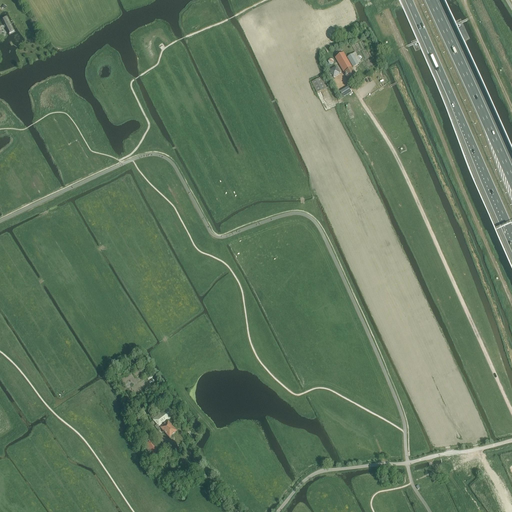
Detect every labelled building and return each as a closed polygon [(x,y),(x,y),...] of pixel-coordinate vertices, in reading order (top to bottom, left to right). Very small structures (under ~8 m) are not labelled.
[(444,0),(457,28),(482,83),(509,144),(511,149),(511,147),(510,144),(483,83),(457,25),(445,0),(398,0),(401,6),(417,43),(442,99),(448,117),(456,138),(464,159),(470,176),(482,202),(490,219),(498,240),(511,271),(511,268),(499,240),(490,219),(482,201),(471,176),(465,158),(457,138),(449,117),(443,99),(419,45),(399,0),(444,0)] [(2,20),(9,35),(16,32),(8,17),(2,20)] [(461,21),(457,23),(465,42),(471,40),(461,21)] [(345,75),(346,77),(350,82),(357,78),(352,69),(343,53),(335,58),(344,73),(345,75)] [(347,58),(353,68),(358,64),(353,54),(347,58)] [(334,78),(341,74),(337,66),(330,70),(334,78)] [(321,78),(312,83),(317,93),(326,89),(326,88),(321,78)] [(348,87),(340,92),(344,97),(352,93),(348,87)] [(136,411),(140,417),(146,413),(142,407),(136,411)] [(162,425),(175,415),(169,408),(153,420),(157,425),(155,427),(158,430),(160,428),(170,439),(177,432),(168,422),(163,426),(162,425)] [(154,455),(159,452),(152,441),(147,444),(154,455)]
